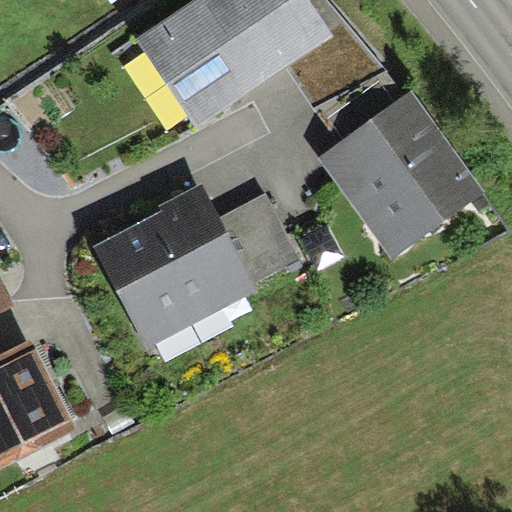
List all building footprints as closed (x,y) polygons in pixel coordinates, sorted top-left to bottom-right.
[(309,0),(200,0),(139,42),(201,131),(291,70),(317,104),(384,70),(327,0),(313,0),(311,2),(309,0)] [(343,144),(320,161),(392,262),(489,194),(415,90),(399,102),(383,79),(326,120),(343,144)] [(164,213),(96,249),(147,347),(254,292),(250,283),(298,258),(265,194),(218,218),(202,187),(161,208),(164,213)] [(0,358),(3,357),(0,351),(0,317),(17,309),(0,275),(0,358)] [(0,470),(78,432),(52,381),(33,342),(3,357),(0,358),(0,470)]
